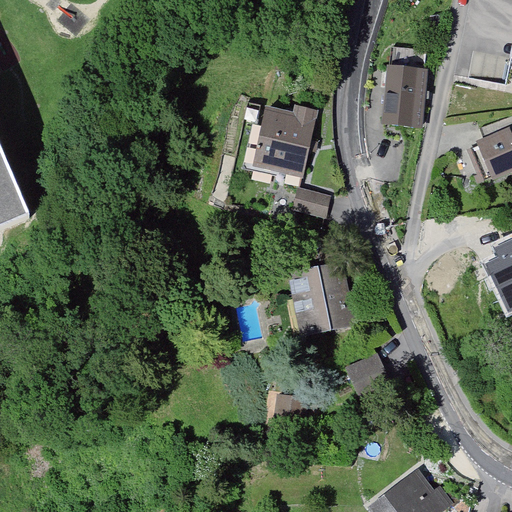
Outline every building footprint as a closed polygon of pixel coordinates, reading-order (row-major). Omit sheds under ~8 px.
[(416,51),(395,50),(395,66),(388,65),(386,126),(425,127),(427,71),(415,70),(416,51)] [(295,116),(268,110),(256,164),(303,175),(317,113),(296,108),(295,116)] [(511,129),(476,144),(491,181),(511,171),(511,129)] [(0,158),(0,238),(28,227),(0,158)] [(330,200),(303,193),(299,210),(326,217),(330,200)] [(500,258),(486,264),(510,313),(511,312),(511,239),(495,247),(500,258)] [(344,264),(295,270),(302,330),(351,324),(344,264)] [(381,360),(353,367),(361,400),(390,393),(381,360)] [(307,402),(281,399),(280,417),(305,420),(307,402)] [(446,511),(420,476),(375,509),(376,511),(446,511)]
